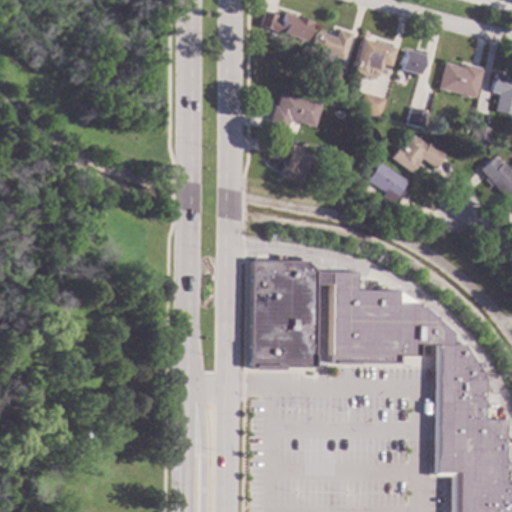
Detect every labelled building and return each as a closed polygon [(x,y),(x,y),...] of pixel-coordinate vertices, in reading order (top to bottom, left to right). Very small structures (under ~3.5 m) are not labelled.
[(272,15),(270,19),(275,21),(278,12),(307,22),(301,42),(253,26),(259,11),(272,15)] [(345,34),(337,60),(306,50),(311,32),(330,38),(333,30),(345,34)] [(389,49),(380,76),(360,69),(358,75),(345,71),(355,38),(389,49)] [(417,55),(411,75),(392,70),(397,49),(417,55)] [(458,67),(458,64),(478,69),(470,99),(431,89),(438,62),(458,67)] [(341,69),(336,86),(320,82),(325,64),(341,69)] [(511,77),(511,109),(510,117),(488,111),(492,94),(484,92),(488,72),(511,77)] [(317,104),(309,128),(284,119),(280,133),(262,127),(269,105),(271,106),(276,91),(317,104)] [(378,100),(373,118),(352,112),(357,94),(378,100)] [(422,112),(417,129),(400,124),(405,107),(422,112)] [(486,128),(483,146),(464,143),(468,125),(486,128)] [(420,145),(422,143),(439,155),(429,170),(415,160),(404,174),(384,159),(393,147),(394,148),(405,134),(420,145)] [(285,141),(284,146),(304,151),(295,183),(274,177),(278,162),(261,158),(267,136),(285,141)] [(494,164),(497,162),(511,178),(511,190),(500,201),(473,170),(488,157),(494,164)] [(401,180),(394,191),(397,193),(389,207),(374,198),(377,192),(360,182),(371,163),(401,180)] [(244,260),(243,367),(308,367),(309,284),(310,272),(300,261),(244,260)] [(310,272),(324,272),(324,284),(309,284),(310,272)] [(324,272),(350,272),(350,291),(392,291),(392,303),(413,303),(413,307),(417,307),(447,334),(447,344),(457,344),(477,375),(477,378),(479,378),(479,420),(499,420),(499,463),(505,463),(505,490),(511,490),(511,511),(443,511),(443,476),(426,476),(431,361),(431,347),(413,347),(413,356),(393,356),(393,360),(393,364),(323,364),(323,360),(324,284),(324,272)]
